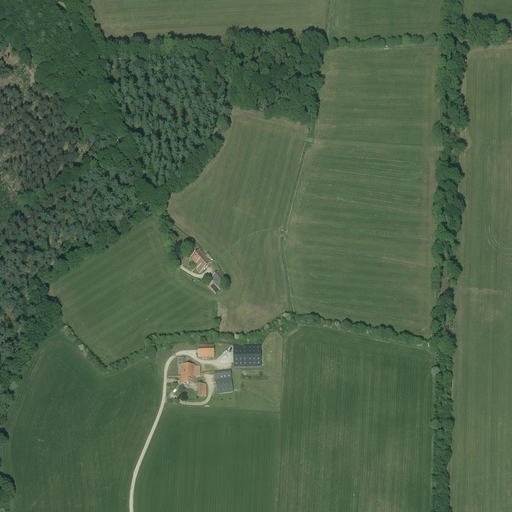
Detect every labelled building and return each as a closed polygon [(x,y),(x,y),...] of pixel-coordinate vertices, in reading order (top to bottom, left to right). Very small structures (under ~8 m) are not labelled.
[(197,270),(200,273),(211,263),(200,251),(190,259),(195,265),(197,265),(199,268),(197,270)] [(229,283),(220,272),(211,279),(220,290),(229,283)] [(214,345),(198,345),(199,358),(214,357),(214,345)] [(261,346),(234,346),(234,368),(261,367),(261,346)] [(178,366),(182,366),(181,384),(194,384),(195,377),(200,377),(200,367),(195,367),(195,366),(185,366),(185,359),(178,359),(178,366)] [(214,373),(215,381),(232,379),(231,371),(214,373)] [(233,392),(232,379),(216,381),(217,395),(233,392)] [(197,384),(197,397),(207,397),(207,385),(197,384)]
